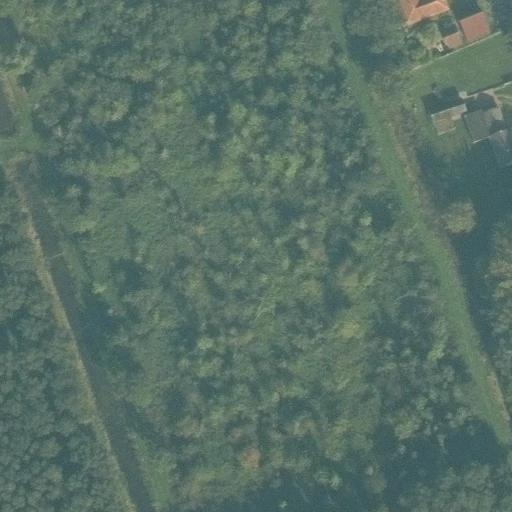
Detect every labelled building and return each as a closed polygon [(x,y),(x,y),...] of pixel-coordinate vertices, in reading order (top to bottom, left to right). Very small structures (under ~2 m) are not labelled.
[(394,26),(401,26),(407,24),(408,26),(448,11),(444,0),(398,0),(400,6),(394,8),(389,13),(390,20),(394,26)] [(490,34),(480,10),(457,20),(467,44),(490,34)] [(438,57),(460,46),(456,36),(448,39),(448,42),(435,48),(438,57)] [(461,101),(442,107),(446,120),(466,113),(461,101)] [(474,145),(490,139),(500,169),(511,165),(511,136),(510,131),(506,133),(498,110),(482,115),(481,112),(463,119),(474,145)]
